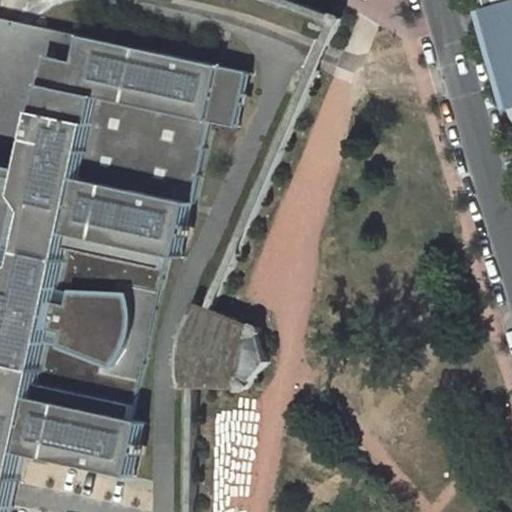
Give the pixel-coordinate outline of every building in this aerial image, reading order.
[(511,0),(502,0),(505,9),(511,8),(511,7),(511,0)] [(0,511),(13,511),(26,453),(128,475),(132,459),(125,457),(134,418),(169,255),(177,217),(184,218),(187,202),(195,204),(213,122),(186,116),(188,107),(201,110),(208,80),(214,81),(218,64),(0,17),(0,511)] [(213,122),(241,128),(253,72),(218,64),(214,81),(208,80),(201,110),(188,107),(186,116),(213,122)] [(169,255),(184,258),(195,204),(187,202),(184,218),(177,217),(169,255)] [(199,317),(196,391),(270,393),(272,319),(199,317)] [(125,457),(132,459),(128,475),(136,477),(148,421),(134,418),(125,457)]
